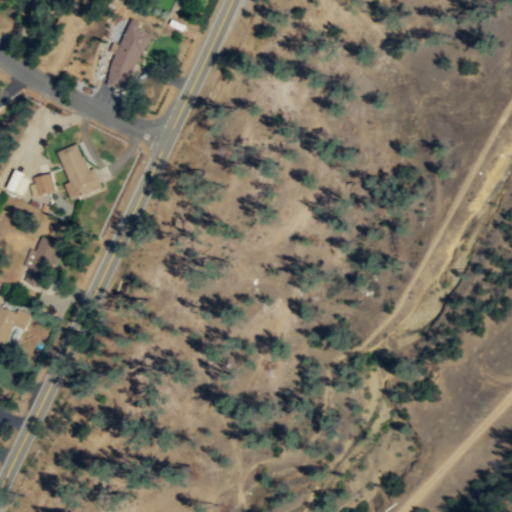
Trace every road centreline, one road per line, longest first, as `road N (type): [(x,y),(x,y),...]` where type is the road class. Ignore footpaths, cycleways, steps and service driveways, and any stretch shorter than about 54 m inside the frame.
road 1 (tertiary): [(0,493),(166,138)]
road 2 (residential): [(166,138),(52,96),(0,47)]
road 3 (track): [(511,392),(402,511)]
road 4 (tertiary): [(166,138),(228,0)]
